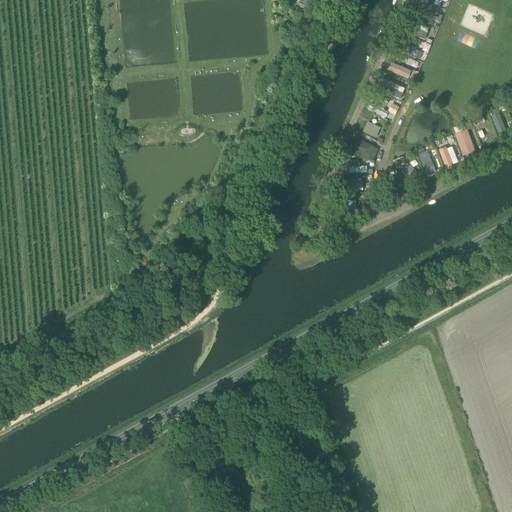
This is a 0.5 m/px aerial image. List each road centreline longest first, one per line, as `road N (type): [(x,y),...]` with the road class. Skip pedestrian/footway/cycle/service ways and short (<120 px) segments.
road 1 (primary): [(178,407),(511,226)]
road 2 (primary): [(0,507),(178,407)]
